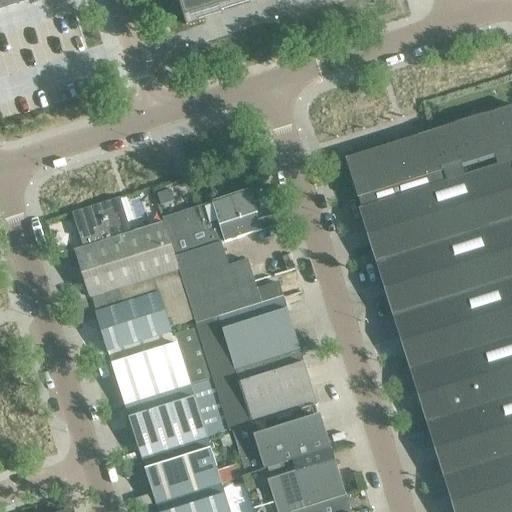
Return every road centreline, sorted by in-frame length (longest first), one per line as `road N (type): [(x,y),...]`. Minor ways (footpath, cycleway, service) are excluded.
road 1 (residential): [(403,511),(275,113)]
road 2 (residential): [(93,471),(0,186)]
road 3 (residential): [(266,84),(457,23)]
road 4 (residential): [(0,166),(146,119)]
road 5 (residential): [(146,119),(266,84)]
road 6 (residential): [(146,119),(110,0)]
